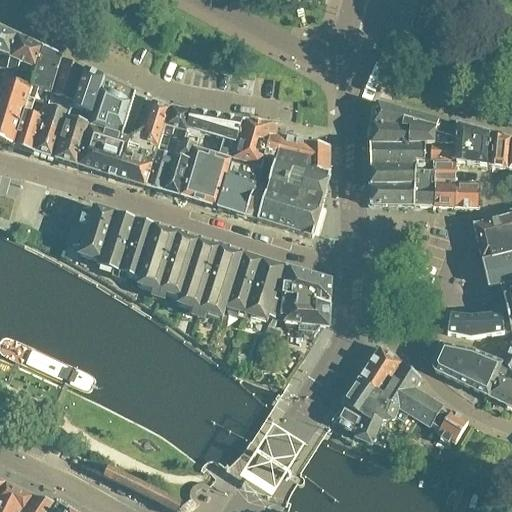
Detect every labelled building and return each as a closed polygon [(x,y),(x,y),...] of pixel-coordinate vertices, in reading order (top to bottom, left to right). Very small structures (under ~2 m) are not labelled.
[(60,5),(62,0),(17,0),(16,2),(54,19),(60,5)] [(0,56),(10,61),(17,40),(0,32),(0,56)] [(36,73),(43,52),(17,40),(10,61),(4,82),(12,85),(14,78),(12,77),(13,74),(15,75),(19,65),(36,73)] [(52,96),(61,61),(62,60),(43,52),(36,73),(31,91),(28,101),(49,108),(50,105),(52,96)] [(74,103),(84,71),(61,61),(52,96),(66,100),(74,103)] [(90,129),(105,82),(85,72),(84,71),(74,103),(70,115),(68,122),(90,129)] [(0,144),(13,149),(28,101),(31,91),(12,85),(4,82),(0,94),(0,144)] [(122,140),(128,118),(129,119),(130,117),(129,116),(135,95),(105,82),(90,129),(112,137),(122,140)] [(66,100),(52,96),(50,105),(49,108),(62,112),(66,100)] [(32,155),(49,108),(28,101),(13,149),(32,155),(33,155),(32,155)] [(165,130),(171,112),(154,104),(145,132),(142,145),(159,150),(165,130)] [(436,122),(377,105),(373,123),(373,126),(436,133),(436,122)] [(55,162),(68,122),(70,115),(62,112),(49,108),(32,155),(33,155),(54,162),(55,162)] [(185,136),(186,131),(192,115),(171,112),(165,130),(185,136)] [(236,146),(243,124),(192,115),(186,131),(201,136),(224,142),(236,146)] [(78,168),(85,144),(90,129),(68,122),(55,162),(78,169),(78,168)] [(453,158),(456,128),(436,122),(436,133),(436,148),(433,147),(431,163),(436,163),(436,167),(453,165),(454,158),(453,158)] [(277,163),(283,141),(275,139),(277,127),(243,124),(236,146),(231,162),(235,164),(262,173),(266,160),(277,163)] [(436,148),(436,133),(373,126),(370,145),(370,148),(433,147),(436,148)] [(472,167),(475,133),(456,128),(453,158),(454,158),(457,159),(456,166),(472,167)] [(126,157),(130,142),(128,143),(122,140),(112,137),(90,129),(85,144),(78,168),(118,181),(125,158),(126,157)] [(147,189),(154,167),(158,154),(159,150),(142,145),(145,132),(130,142),(126,157),(125,158),(118,181),(147,189)] [(490,169),(492,138),(491,138),(475,133),(472,167),(490,169)] [(509,173),(510,143),(504,141),(502,136),(496,134),(492,138),(490,169),(490,171),(509,173),(508,173),(509,173)] [(219,159),(224,142),(201,136),(197,152),(219,159)] [(286,165),(291,142),(283,140),(283,141),(277,163),(286,165)] [(295,167),(300,144),(291,142),(286,165),(294,167),(295,167)] [(180,199),(194,152),(196,148),(183,144),(179,156),(174,155),(167,153),(166,157),(158,154),(154,167),(147,189),(180,199)] [(304,170),(309,145),(307,145),(306,146),(300,144),(295,167),(304,170)] [(329,163),(329,158),(330,158),(330,157),(329,157),(329,152),(330,152),(330,151),(330,150),(309,145),(304,170),(329,177),(329,176),(330,176),(330,174),(329,174),(329,170),(330,170),(330,169),(329,169),(329,164),(330,164),(330,163),(329,163)] [(431,163),(433,147),(370,148),(370,168),(417,166),(427,166),(430,166),(430,165),(431,163)] [(229,180),(233,169),(235,164),(231,162),(219,159),(197,152),(194,152),(180,199),(204,207),(218,211),(228,179),(229,180)] [(321,208),(329,183),(329,177),(304,170),(295,167),(294,167),(286,165),(277,163),(275,163),(267,192),(295,200),(321,208)] [(455,179),(456,165),(453,165),(436,167),(430,166),(427,166),(417,166),(415,184),(413,209),(435,209),(436,184),(455,184),(458,184),(458,181),(455,179)] [(415,184),(417,166),(370,168),(369,168),(369,170),(370,170),(370,180),(369,179),(369,182),(370,182),(415,184)] [(260,178),(233,169),(229,180),(256,189),(256,188),(260,178)] [(245,220),(256,189),(229,180),(228,179),(218,211),(243,219),(245,220)] [(413,209),(415,184),(370,182),(371,204),(375,208),(408,209),(413,209)] [(454,210),(455,184),(436,184),(435,209),(454,210)] [(479,184),(458,184),(455,184),(454,210),(478,210),(479,184)] [(321,208),(295,200),(267,192),(256,188),(256,189),(245,220),(253,221),(312,240),(321,208)] [(99,264),(116,217),(93,210),(92,215),(84,212),(72,249),(80,252),(79,258),(99,264)] [(511,216),(475,227),(474,226),(473,227),(473,228),(474,228),(482,263),(511,256),(511,216)] [(139,283),(158,230),(116,217),(99,264),(97,270),(139,283)] [(180,302),(200,243),(158,230),(139,283),(137,289),(152,294),(150,300),(165,305),(167,298),(180,302)] [(226,311),(245,257),(200,243),(180,302),(178,308),(192,312),(190,319),(205,323),(207,317),(223,322),(226,311)] [(382,245),(381,282),(397,282),(398,245),(382,245)] [(511,256),(482,263),(488,287),(500,285),(511,282),(511,256)] [(275,302),(285,270),(245,257),(226,311),(268,324),(269,320),(276,322),(282,305),(275,302)] [(325,329),(327,307),(330,307),(332,284),(285,271),(283,297),(285,298),(284,301),(287,302),(284,324),(284,325),(298,326),(297,340),(312,341),(320,329),(325,329)] [(511,282),(500,285),(507,313),(511,334),(511,333),(511,282)] [(510,334),(507,314),(501,315),(501,314),(470,318),(450,315),(447,337),(470,340),(504,335),(510,334)] [(91,376),(13,341),(7,340),(2,342),(0,344),(0,356),(83,393),(89,394),(92,390),(94,386),(95,380),(91,376)] [(511,346),(510,346),(503,366),(497,379),(508,384),(511,375),(511,346)] [(497,379),(503,366),(475,353),(441,347),(431,369),(436,375),(488,399),(497,379)] [(382,396),(403,364),(380,350),(360,382),(382,396)] [(444,410),(414,391),(421,381),(403,364),(382,396),(380,401),(399,412),(418,423),(430,431),(444,410)] [(511,386),(508,384),(497,379),(488,399),(511,410),(511,386)] [(418,423),(399,412),(380,401),(382,396),(360,382),(343,408),(367,422),(355,441),(372,448),(373,446),(385,451),(392,435),(406,443),(409,438),(415,428),(418,423)] [(355,441),(367,422),(343,408),(333,423),(347,431),(345,436),(355,441)] [(454,446),(468,424),(444,410),(430,431),(454,446)] [(415,428),(409,438),(416,442),(422,432),(415,428)] [(51,511),(55,508),(34,499),(34,500),(5,486),(0,496),(0,511),(51,511)]
